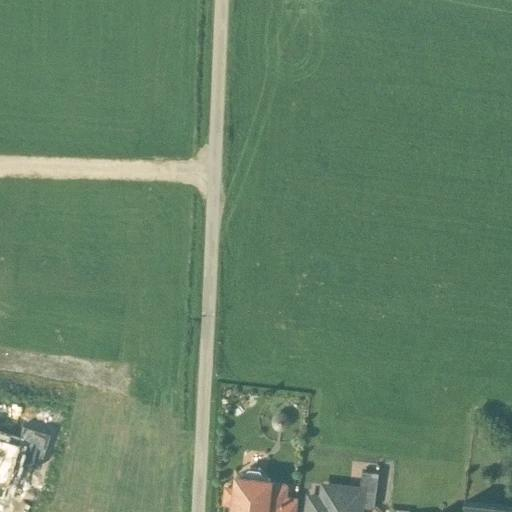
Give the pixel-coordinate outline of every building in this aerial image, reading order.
[(267,477),(260,468),(249,467),(241,474),(240,475),(237,475),(235,487),(227,486),(225,501),(234,501),(232,511),(283,511),(285,496),(286,484),(270,482),(270,478),(267,478),(267,477)] [(378,472),(362,470),(360,489),(361,489),(359,506),(374,507),(378,472)] [(360,489),(325,485),(324,498),(310,496),(308,511),(358,511),(359,506),(361,489),(360,489)] [(296,511),(298,498),(285,496),(283,511),(296,511)] [(511,511),(511,508),(464,503),(463,511),(511,511)]
